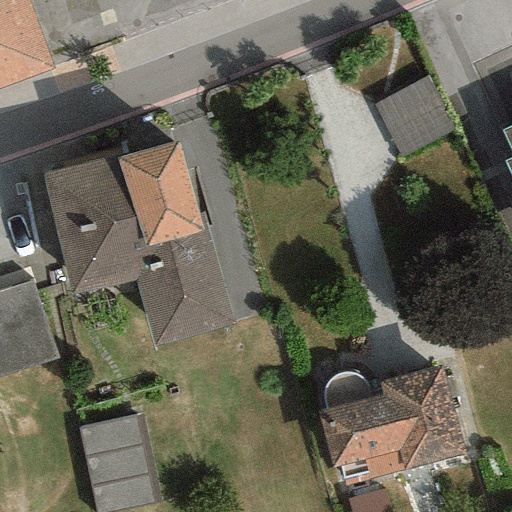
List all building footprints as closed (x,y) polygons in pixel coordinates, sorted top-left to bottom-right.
[(25,0),(0,0),(0,87),(51,68),(25,0)] [(427,77),(371,106),(398,158),(454,129),(427,77)] [(511,124),(499,130),(511,159),(505,162),(511,179),(511,124)] [(133,279),(152,345),(232,324),(203,213),(197,214),(177,140),(116,159),(44,173),(68,294),(133,279)] [(0,291),(0,376),(57,358),(31,281),(0,291)] [(325,411),(317,413),(332,469),(338,467),(344,486),(464,454),(441,366),(378,383),(381,395),(369,399),(367,388),(361,379),(352,373),(340,374),(331,378),(325,384),(322,397),(325,411)] [(140,415),(77,428),(95,511),(105,511),(159,500),(140,415)] [(391,511),(384,480),(353,488),(359,511),(391,511)]
